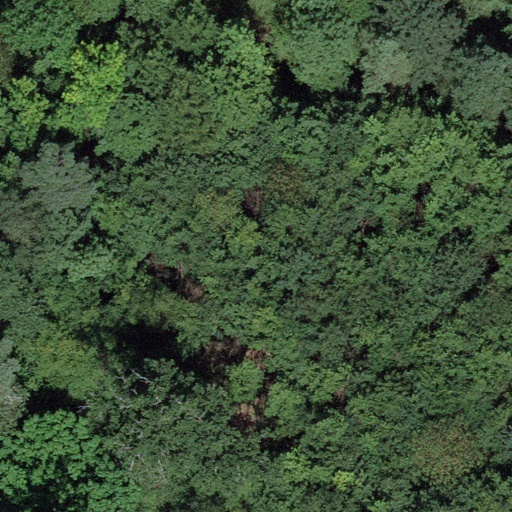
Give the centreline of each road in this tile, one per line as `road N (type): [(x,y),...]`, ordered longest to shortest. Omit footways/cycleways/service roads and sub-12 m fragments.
road 1 (track): [(0,193),(511,72)]
road 2 (track): [(327,112),(431,131),(511,159)]
